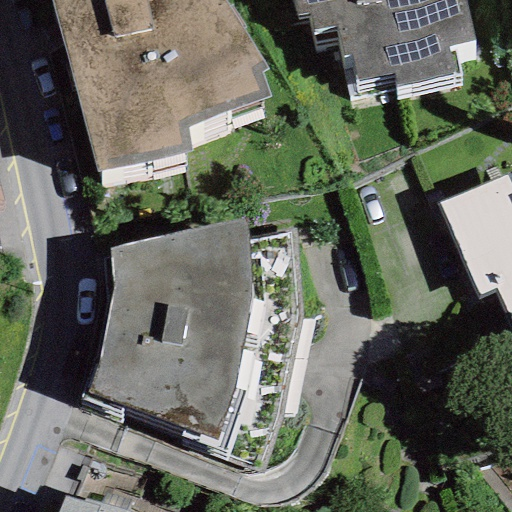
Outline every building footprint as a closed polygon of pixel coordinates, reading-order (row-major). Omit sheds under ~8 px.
[(47,0),(99,190),(196,164),(190,141),(272,111),(265,84),(271,82),(216,0),(47,0)] [(460,0),(289,0),(299,49),(311,46),(314,61),(338,56),(341,73),(350,72),(355,97),(392,89),(395,102),(462,88),(456,61),(472,57),(460,0)] [(511,188),(511,185),(442,215),(443,218),(484,311),(500,304),(511,332),(511,188)] [(253,228),(109,261),(112,272),(101,275),(105,288),(106,311),(104,334),(97,364),(78,411),(120,424),(123,417),(184,433),(181,443),(224,458),(226,452),(241,413),(256,351),(262,299),(253,228)] [(149,511),(64,483),(53,511),(149,511)]
